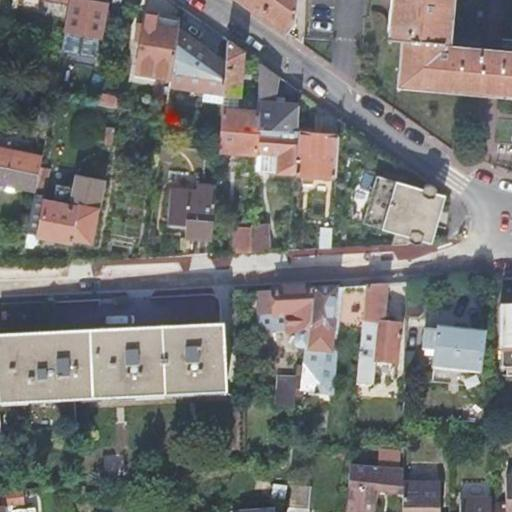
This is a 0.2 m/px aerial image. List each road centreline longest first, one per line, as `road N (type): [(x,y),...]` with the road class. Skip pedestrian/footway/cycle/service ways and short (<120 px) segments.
road 1 (unclassified): [(0,282),(481,258)]
road 2 (unclassified): [(475,186),(202,0)]
